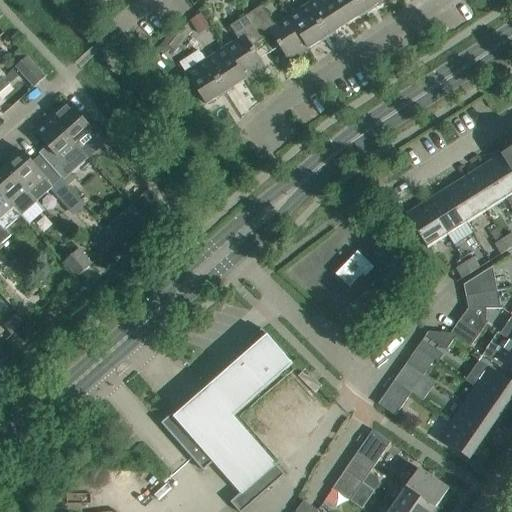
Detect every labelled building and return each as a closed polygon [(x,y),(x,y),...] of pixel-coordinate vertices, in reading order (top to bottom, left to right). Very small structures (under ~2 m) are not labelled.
[(332,0),(314,0),(307,4),(328,36),(347,24),(332,0)] [(362,0),(332,0),(347,24),(369,10),(362,0)] [(362,0),(369,10),(384,0),(362,0)] [(307,4),(289,16),(309,48),(328,36),(307,4)] [(262,5),(246,16),(262,40),(272,34),(289,61),(309,48),(289,16),(275,25),(262,5)] [(238,39),(225,48),(245,79),(265,67),(252,46),(262,40),(246,16),(230,26),(238,39)] [(179,33),(177,36),(184,42),(192,32),(185,26),(179,33)] [(184,42),(177,36),(169,46),(176,51),(184,42)] [(225,48),(206,60),(227,91),(245,79),(225,48)] [(16,67),(35,87),(46,77),(27,56),(16,67)] [(206,60),(186,73),(194,86),(206,104),(227,91),(206,60)] [(0,80),(0,110),(1,109),(0,108),(0,93),(1,93),(10,84),(4,77),(0,80)] [(245,112),(258,101),(242,83),(229,95),(245,112)] [(68,101),(51,116),(75,143),(89,158),(109,141),(95,125),(92,128),(68,101)] [(51,116),(34,131),(48,146),(40,152),(62,178),(68,185),(75,179),(71,174),(74,172),(89,158),(75,143),(51,116)] [(22,152),(5,167),(36,201),(52,188),(53,187),(46,179),(35,167),(30,161),(22,152)] [(511,195),(511,164),(504,153),(485,165),(506,199),(511,195)] [(506,199),(485,165),(465,178),(486,211),(506,199)] [(5,167),(0,171),(0,192),(20,215),(36,201),(5,167)] [(53,187),(52,188),(57,194),(55,195),(69,211),(81,200),(68,185),(62,178),(53,187)] [(467,223),(486,211),(465,178),(446,190),(467,223)] [(467,223),(446,190),(426,202),(447,236),(467,223)] [(0,192),(0,242),(1,244),(11,235),(5,229),(20,215),(0,192)] [(160,207),(159,206),(148,194),(133,207),(144,220),(160,207)] [(428,248),(447,236),(426,202),(407,215),(428,248)] [(511,233),(503,239),(510,249),(511,247),(511,233)] [(497,243),(494,244),(501,254),(510,249),(503,239),(497,243)] [(77,278),(93,264),(79,249),(64,263),(77,278)] [(350,287),(362,274),(365,276),(374,268),(358,252),(337,274),(350,287)] [(475,257),(465,263),(471,273),(481,267),(475,257)] [(465,263),(456,268),(462,278),(471,273),(465,263)] [(481,274),(464,285),(466,297),(497,290),(496,283),(493,267),(481,274)] [(501,309),(497,290),(466,297),(468,309),(488,309),(501,309)] [(468,309),(460,320),(476,332),(480,334),(487,322),(488,309),(468,309)] [(511,318),(502,333),(509,339),(511,340),(511,318)] [(480,334),(476,332),(460,320),(451,333),(456,337),(471,347),(480,334)] [(252,348),(241,359),(176,416),(173,413),(162,423),(175,438),(204,471),(213,462),(241,493),(231,502),(239,511),(242,511),(285,475),(233,416),(293,364),(262,329),(247,342),(252,348)] [(426,336),(443,347),(447,349),(456,337),(451,333),(429,332),(426,336)] [(511,340),(509,339),(496,357),(511,367),(511,340)] [(418,372),(407,364),(401,372),(395,381),(412,393),(423,376),(418,372)] [(511,382),(503,376),(490,367),(477,386),(510,408),(511,404),(511,382)] [(314,393),(322,386),(305,369),(298,376),(314,393)] [(395,381),(378,404),(396,416),(407,400),(412,393),(395,381)] [(510,408),(477,386),(465,403),(494,424),(497,419),(500,421),(510,408)] [(494,424),(465,403),(453,421),(485,443),(494,430),(491,428),(494,424)] [(485,443),(453,421),(440,439),(470,460),(473,455),(476,457),(485,443)] [(373,430),(357,453),(375,465),(391,442),(373,430)] [(357,453),(345,470),(363,483),(375,465),(357,453)] [(420,469),(407,487),(440,510),(449,496),(446,494),(449,489),(420,469)] [(351,501),(363,483),(345,470),(333,489),(351,501)] [(407,487),(395,505),(404,511),(437,511),(440,510),(407,487)] [(304,501),(296,511),(318,511),(318,510),(304,501)]
